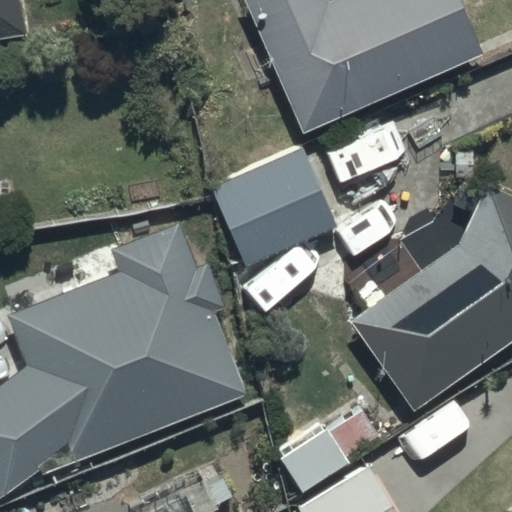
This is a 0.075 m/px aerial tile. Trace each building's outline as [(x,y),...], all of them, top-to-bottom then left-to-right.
[(0,0),(0,31),(9,30),(3,0),(0,0)] [(226,0),(288,132),(464,49),(441,0),(226,0)] [(288,150),(198,184),(230,266),(320,231),(288,150)] [(440,245),(336,314),(400,409),(511,328),(511,199),(471,180),(440,245)] [(175,243),(0,310),(0,327),(13,361),(0,370),(0,486),(21,470),(24,475),(234,394),(175,243)] [(314,421),(263,453),(285,488),(372,433),(354,403),(317,426),(314,421)] [(379,511),(352,464),(284,503),(288,511),(379,511)]
